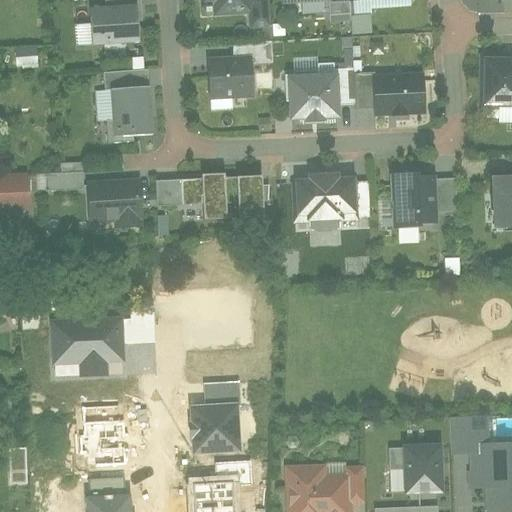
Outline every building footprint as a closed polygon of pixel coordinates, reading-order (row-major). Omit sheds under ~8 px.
[(198,0),(200,8),(211,7),(212,17),(246,14),(248,26),(268,24),(265,0),(198,0)] [(327,3),(328,21),(348,20),(348,2),(327,3)] [(86,8),(89,50),(140,47),(138,4),(86,8)] [(369,33),(368,15),(349,16),(350,34),(369,33)] [(511,53),(477,55),(479,110),(511,109),(511,53)] [(204,59),(207,101),(253,97),(250,56),(204,59)] [(104,74),(111,138),(149,135),(143,70),(104,74)] [(280,75),(282,122),(339,119),(337,73),(280,75)] [(371,75),(372,116),(422,113),(420,73),(371,75)] [(65,181),(83,180),(82,163),(58,164),(58,174),(36,175),(37,191),(65,190),(65,181)] [(435,170),(386,174),(391,230),(440,226),(435,170)] [(350,172),(291,177),(295,223),(354,218),(350,172)] [(0,174),(0,213),(31,213),(29,173),(0,174)] [(177,180),(179,205),(197,204),(198,220),(259,216),(256,175),(177,180)] [(146,177),(89,182),(92,223),(149,218),(146,177)] [(511,178),(488,180),(491,227),(511,225),(511,178)] [(238,312),(183,314),(185,369),(240,367),(238,312)] [(105,362),(121,361),(120,321),(52,324),(54,378),(105,376),(105,362)] [(194,454),(238,451),(235,407),(191,410),(194,454)] [(488,418),(449,419),(450,455),(466,455),(467,491),(484,490),(484,511),(511,511),(511,443),(489,445),(488,418)] [(85,468),(127,465),(125,420),(82,422),(85,468)] [(437,444),(397,446),(400,495),(440,493),(437,444)] [(24,483),(24,449),(8,449),(8,483),(24,483)] [(283,467),(284,511),(346,511),(346,498),(359,497),(358,465),(342,465),(343,475),(322,475),(322,466),(283,467)] [(193,511),(234,511),(233,483),(192,486),(193,511)] [(84,511),(131,511),(130,495),(84,498),(84,511)]
